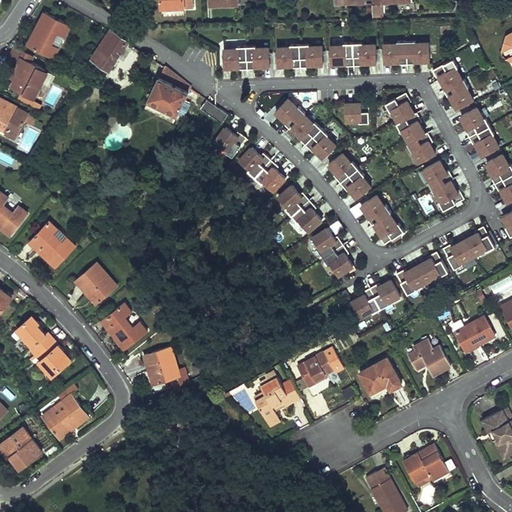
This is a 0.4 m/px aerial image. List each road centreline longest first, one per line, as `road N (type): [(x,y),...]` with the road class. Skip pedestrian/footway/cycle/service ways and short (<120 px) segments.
road 1 (residential): [(216,88),(296,158),(369,247),(393,254),(464,217),(477,194),(426,91),(399,80),(251,85)]
road 2 (residential): [(0,492),(22,493),(117,421),(123,408),(110,372),(56,308),(0,260)]
road 3 (residential): [(216,88),(77,0)]
road 4 (residential): [(511,508),(484,483),(442,399)]
road 5 (residential): [(330,441),(362,443),(442,399)]
